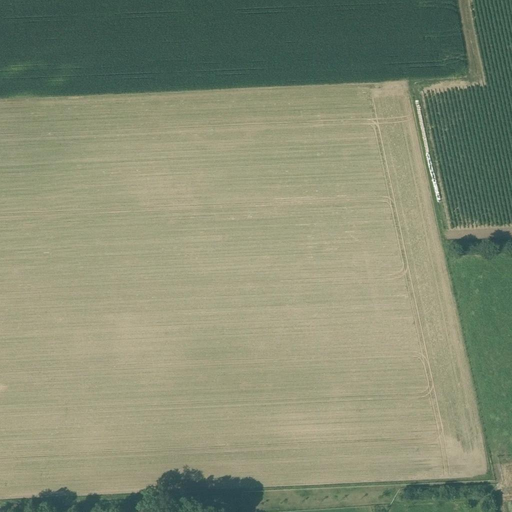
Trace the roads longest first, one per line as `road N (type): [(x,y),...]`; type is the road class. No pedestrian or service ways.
road 1 (track): [(0,504),(483,477),(490,511)]
road 2 (track): [(406,91),(468,79),(458,0)]
